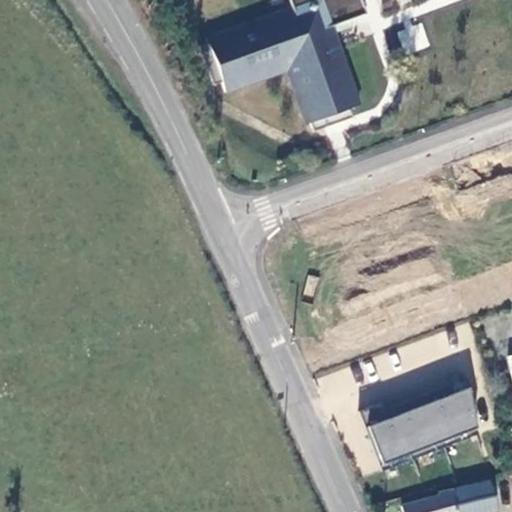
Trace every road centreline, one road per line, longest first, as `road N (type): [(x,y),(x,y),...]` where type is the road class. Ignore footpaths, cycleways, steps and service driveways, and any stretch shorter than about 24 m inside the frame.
road 1 (residential): [(217,228),(511,119)]
road 2 (tertiary): [(217,228),(345,511)]
road 3 (tertiary): [(101,0),(166,111),(217,228)]
